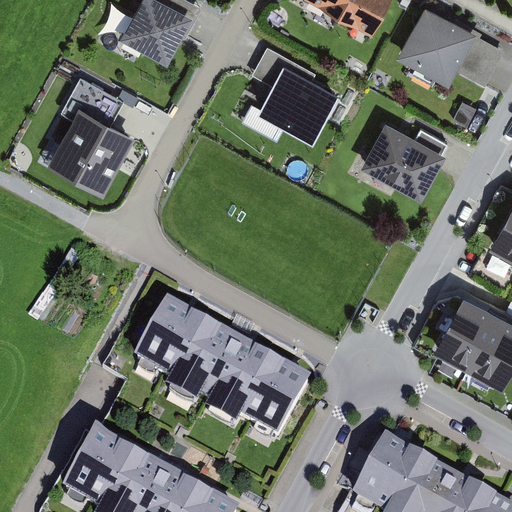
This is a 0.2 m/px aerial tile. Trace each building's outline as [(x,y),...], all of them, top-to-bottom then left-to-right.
[(194,19),(161,0),(143,0),(123,36),(169,62),(194,19)] [(397,0),(310,0),(309,3),(377,39),(397,0)] [(451,85),(478,35),(426,8),(400,59),(451,85)] [(317,74),(268,48),(253,75),(274,86),(284,66),(313,82),(317,74)] [(313,82),(284,66),(274,86),(261,110),(316,140),(339,96),(313,82)] [(128,101),(84,77),(65,112),(78,119),(53,164),(111,196),(144,136),(116,121),(128,101)] [(445,156),(384,123),(359,169),(420,202),(445,156)] [(511,211),(492,249),(511,259),(511,211)] [(511,378),(511,325),(465,299),(435,352),(505,391),(511,378)] [(313,387),(167,306),(132,368),(168,387),(162,398),(237,440),(242,430),(278,450),(313,387)] [(229,511),(97,438),(63,496),(90,511),(229,511)] [(461,484),(385,443),(352,502),(370,511),(511,511),(503,507),(461,484)]
